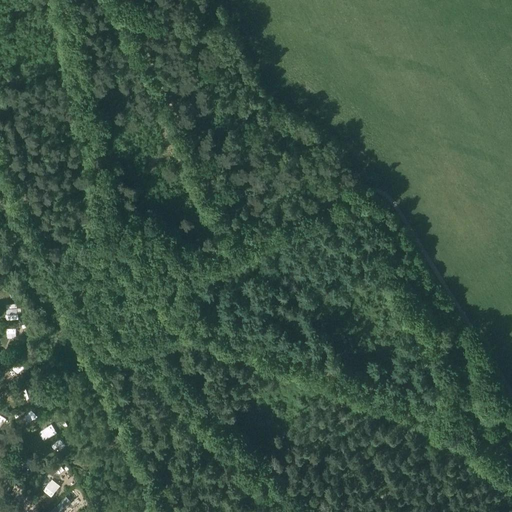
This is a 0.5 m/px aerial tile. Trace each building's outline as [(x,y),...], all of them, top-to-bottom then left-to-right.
[(3,301),(13,311),(22,302),(13,292),(3,301)] [(9,341),(19,341),(20,326),(9,326),(9,341)] [(18,362),(13,376),(23,379),(28,366),(18,362)] [(20,392),(24,400),(33,396),(29,387),(20,392)] [(36,412),(28,419),(35,427),(43,420),(36,412)] [(43,444),(50,437),(44,431),(37,438),(43,444)] [(66,450),(65,456),(74,458),(76,452),(66,450)] [(49,511),(58,511),(70,502),(65,496),(49,511)]
